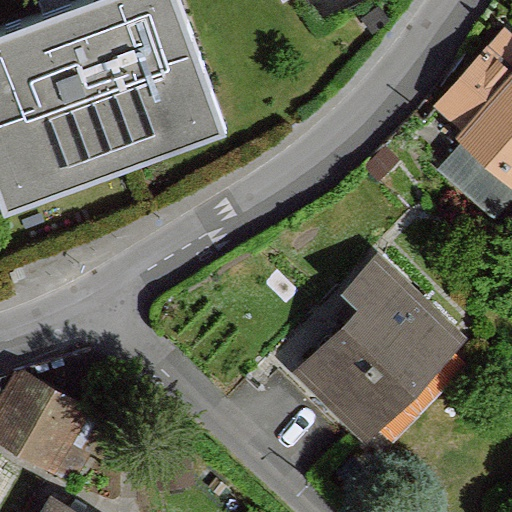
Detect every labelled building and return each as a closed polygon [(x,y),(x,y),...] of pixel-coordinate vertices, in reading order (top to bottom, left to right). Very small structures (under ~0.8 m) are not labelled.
[(178,0),(84,0),(0,30),(0,188),(7,207),(222,126),(178,0)] [(511,69),(487,48),(440,102),(473,130),(511,85),(511,69)] [(511,85),(473,130),(471,133),(511,167),(511,85)] [(511,167),(471,133),(457,149),(511,196),(511,194),(511,167)] [(367,305),(307,368),(365,429),(458,334),(383,263),(355,290),(367,305)] [(24,368),(0,408),(0,434),(55,466),(87,406),(24,368)] [(87,406),(55,466),(75,476),(107,418),(87,406)]
